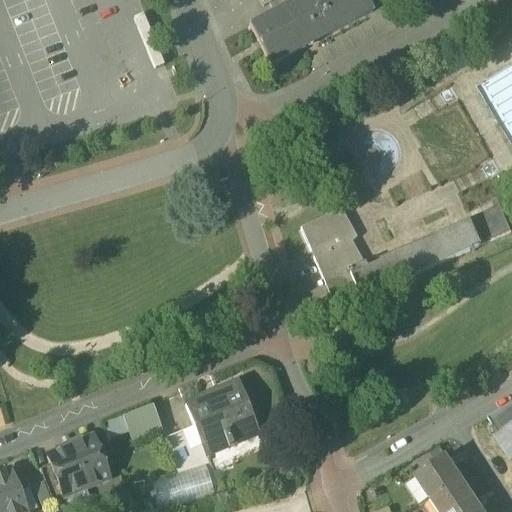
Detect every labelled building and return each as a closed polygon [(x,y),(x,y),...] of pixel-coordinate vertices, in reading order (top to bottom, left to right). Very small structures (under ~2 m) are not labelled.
[(248,27),(269,67),(372,13),(365,0),(299,0),(295,2),(273,14),(248,27)] [(295,2),(294,0),(259,0),(263,8),(268,5),(273,14),(295,2)] [(326,291),(336,312),(511,233),(502,213),(326,291)] [(299,231),(324,287),(349,276),(348,274),(358,270),(329,218),(299,231)] [(343,331),(348,341),(368,332),(363,322),(343,331)] [(236,386),(203,400),(204,403),(238,390),(236,386)] [(257,436),(238,390),(204,403),(203,400),(185,407),(194,429),(196,434),(203,452),(204,451),(225,442),(228,450),(232,449),(229,441),(239,437),(241,443),(257,436)] [(511,406),(487,420),(500,439),(511,430),(511,406)] [(151,407),(121,419),(127,434),(132,445),(162,433),(151,407)] [(127,434),(121,419),(103,426),(109,441),(127,434)] [(194,429),(179,435),(181,439),(196,434),(194,429)] [(498,441),(511,460),(511,430),(500,439),(498,441)] [(196,434),(181,439),(197,478),(206,474),(212,471),(204,451),(203,452),(196,434)] [(166,446),(181,439),(179,435),(164,441),(166,446)] [(181,484),(197,478),(181,439),(166,446),(177,474),(181,484)] [(91,440),(69,449),(86,491),(108,482),(94,448),(91,440)] [(94,448),(108,482),(119,477),(105,444),(94,448)] [(63,500),(86,491),(69,449),(46,458),(50,466),(63,500)] [(435,465),(445,458),(440,450),(429,457),(435,465)] [(420,475),(435,465),(429,457),(413,465),(420,475)] [(414,480),(430,503),(461,481),(445,458),(435,465),(420,475),(414,480)] [(52,503),(52,504),(63,500),(50,466),(39,471),(44,483),(52,503)] [(9,473),(0,476),(0,511),(25,511),(17,493),(9,473)] [(154,498),(158,511),(162,511),(213,497),(206,474),(197,478),(181,484),(177,474),(150,482),(153,494),(149,495),(150,499),(154,498)] [(430,503),(435,511),(459,511),(475,502),(461,481),(430,503)] [(41,507),(52,503),(44,483),(33,488),(41,507)] [(17,493),(25,511),(32,511),(37,510),(28,489),(17,493)] [(86,491),(63,500),(68,511),(70,511),(91,504),(86,491)] [(459,511),(481,511),(475,502),(459,511)]
